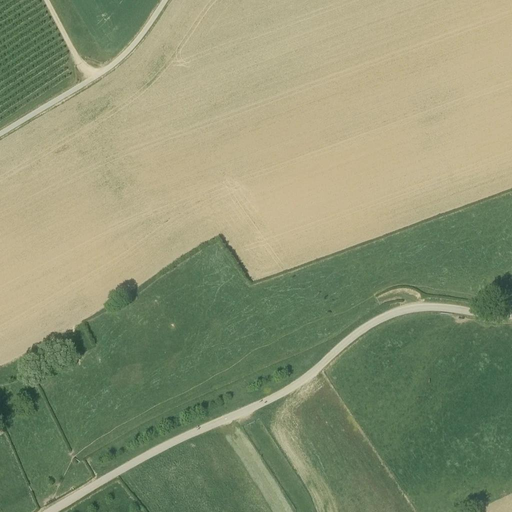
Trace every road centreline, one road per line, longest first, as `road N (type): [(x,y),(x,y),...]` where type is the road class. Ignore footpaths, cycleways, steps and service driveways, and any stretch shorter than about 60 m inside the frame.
road 1 (unclassified): [(49,511),(156,450),(290,389),(365,324),(394,310),(511,314)]
road 2 (unclassified): [(0,132),(120,57),(164,0)]
